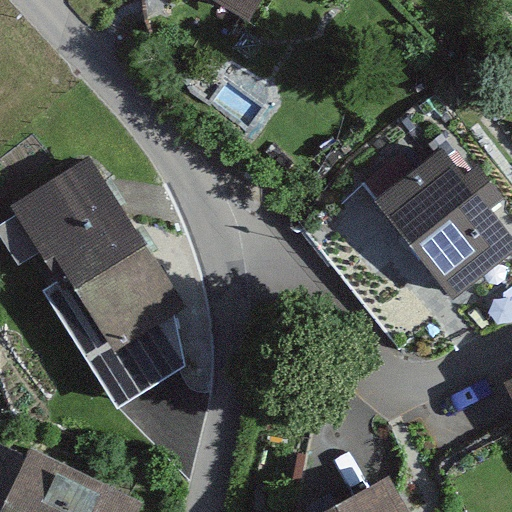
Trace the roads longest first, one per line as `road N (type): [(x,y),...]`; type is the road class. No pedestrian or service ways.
road 1 (residential): [(201,212),(348,360),(400,391),(511,342)]
road 2 (residential): [(198,511),(221,390),(223,329),(201,212)]
road 3 (residential): [(201,212),(149,133),(29,0)]
